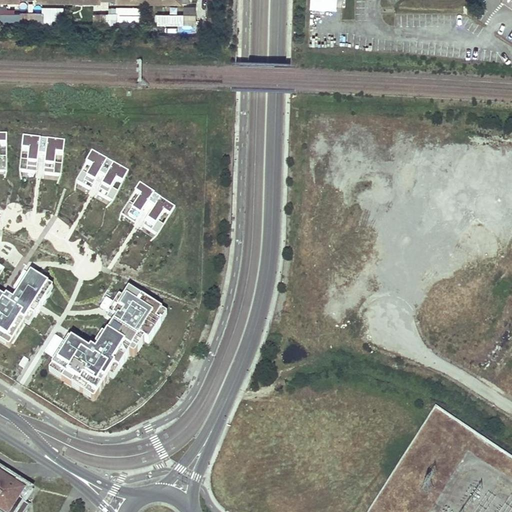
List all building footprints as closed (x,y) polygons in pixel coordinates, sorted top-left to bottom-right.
[(63,6),(35,6),(35,25),(63,25),(63,6)] [(135,21),(134,6),(116,6),(116,22),(135,21)] [(184,24),(196,24),(196,6),(184,6),(184,24)] [(115,13),(82,11),(82,21),(115,23),(115,13)] [(0,24),(19,24),(19,13),(0,13),(0,24)] [(157,24),(195,24),(195,21),(188,21),(188,14),(157,14),(157,24)] [(64,145),(24,140),(21,170),(36,172),(38,152),(46,153),(43,174),(61,176),(64,145)] [(129,174),(92,154),(77,182),(92,190),(102,171),(108,174),(98,194),(114,203),(129,174)] [(174,209),(140,187),(124,213),(138,222),(149,204),(154,207),(143,225),(158,234),(174,209)] [(14,308),(0,299),(0,339),(13,348),(49,290),(32,279),(14,308)] [(162,313),(124,292),(91,351),(65,337),(42,378),(93,408),(115,370),(121,374),(129,360),(134,362),(162,313)] [(172,348),(179,337),(167,330),(160,341),(172,348)] [(0,370),(4,373),(11,359),(0,353),(0,370)] [(18,511),(28,497),(23,494),(31,482),(0,462),(0,511),(18,511)]
